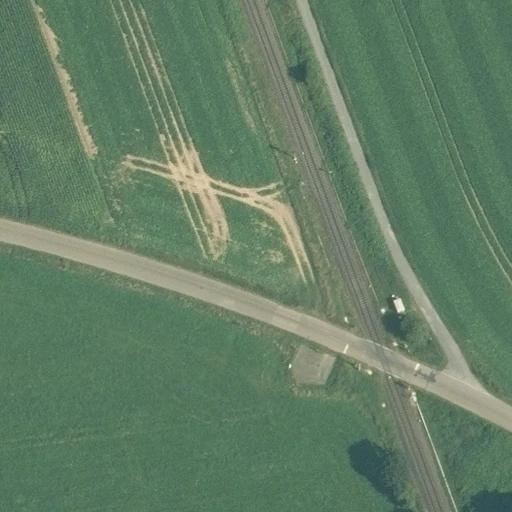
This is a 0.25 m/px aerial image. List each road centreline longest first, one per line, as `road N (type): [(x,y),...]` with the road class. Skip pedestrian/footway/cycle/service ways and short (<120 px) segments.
road 1 (unclassified): [(511,419),(382,359),(111,259),(0,232)]
road 2 (track): [(467,396),(375,220),(295,0)]
